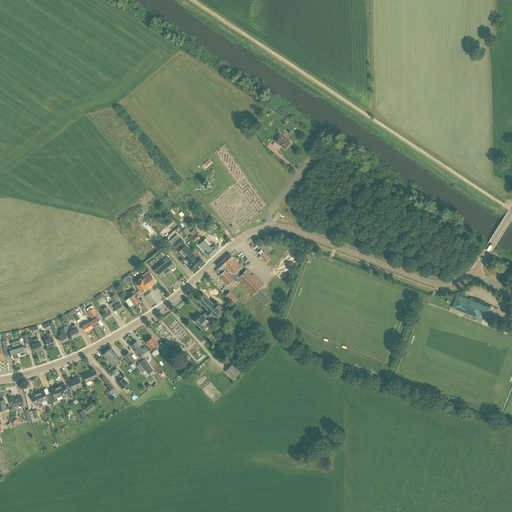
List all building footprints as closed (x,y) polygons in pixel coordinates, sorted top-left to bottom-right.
[(285,149),(291,142),(279,133),(274,140),(285,149)] [(205,188),(207,188),(208,187),(210,185),(210,183),(209,181),(208,180),(206,180),(204,180),(203,181),(202,183),(202,185),(202,186),(204,188),(205,188)] [(195,244),(201,239),(194,230),(191,227),(187,230),(192,235),(189,237),(195,244)] [(180,237),(173,244),(176,248),(184,241),(180,237)] [(205,238),(198,245),(209,257),(218,248),(214,244),(212,246),(205,238)] [(192,272),(198,267),(204,262),(198,255),(196,257),(192,253),(185,245),(178,251),(189,263),(187,265),(192,272)] [(265,262),(270,257),(265,252),(260,256),(265,262)] [(233,258),(229,254),(216,265),(218,268),(215,271),(219,275),(218,276),(227,286),(234,279),(238,284),(240,282),(252,296),(255,293),(265,304),(270,300),(259,289),(264,285),(253,274),(252,275),(246,270),(241,275),(237,271),(242,267),(244,265),(241,262),(239,264),(233,258)] [(164,262),(170,270),(175,266),(169,258),(164,262)] [(165,274),(170,270),(164,262),(159,266),(165,274)] [(161,277),(165,274),(159,266),(154,270),(161,277)] [(156,282),(148,271),(140,277),(141,278),(135,283),(142,292),(156,282)] [(129,287),(134,283),(128,275),(123,279),(126,283),(129,287)] [(134,305),(139,301),(137,297),(138,295),(134,289),(132,291),(130,292),(132,295),(128,297),(134,305)] [(228,300),(232,304),(237,299),(230,291),(224,296),(228,300)] [(101,293),(95,298),(97,302),(104,297),(101,293)] [(120,302),(115,293),(110,297),(113,302),(114,302),(116,304),(113,306),(117,312),(123,308),(120,302)] [(201,295),(200,293),(197,296),(198,298),(197,300),(208,310),(205,313),(205,312),(202,315),(201,314),(194,322),(201,329),(202,328),(204,330),(207,327),(205,325),(209,322),(211,319),(214,316),(218,317),(221,314),(220,310),(222,307),(219,305),(216,302),(214,304),(203,294),(201,295)] [(480,317),(481,315),(487,317),(490,308),(472,301),(458,295),(453,307),(473,314),(480,317)] [(109,311),(107,306),(101,310),(104,314),(103,315),(105,319),(112,315),(109,310),(109,311)] [(99,317),(97,314),(94,307),(87,311),(90,318),(92,317),(93,319),(89,322),(92,328),(99,324),(96,318),(99,317)] [(68,321),(74,318),(70,311),(64,315),(68,321)] [(72,313),(76,321),(80,319),(76,311),(72,313)] [(92,328),(89,322),(85,315),(82,316),(86,323),(82,326),(85,331),(92,328)] [(261,328),(256,322),(252,317),(248,320),(253,325),(259,330),(261,328)] [(48,322),(43,325),(45,331),(51,328),(49,323),(48,322)] [(53,322),(49,323),(51,328),(54,336),(58,334),(53,322)] [(77,328),(75,324),(71,326),(73,330),(70,331),(73,338),(80,334),(77,328)] [(39,331),(37,325),(37,326),(30,328),(31,332),(32,331),(33,333),(36,332),(37,336),(41,335),(39,331)] [(65,332),(67,331),(65,327),(63,328),(59,330),(61,334),(58,335),(61,342),(68,339),(65,332)] [(47,347),(54,344),(52,337),(51,332),(47,334),(49,339),(45,340),(47,347)] [(39,342),(38,338),(34,339),(35,343),(32,344),(31,341),(29,342),(30,346),(32,346),(34,351),(42,349),(40,342),(39,342)] [(153,352),(156,350),(154,346),(156,345),(151,338),(146,341),(151,349),(152,351),(153,352)] [(15,341),(19,356),(25,354),(23,346),(20,347),(18,340),(14,341),(15,341)] [(12,358),(19,356),(15,341),(14,341),(11,342),(13,349),(10,350),(12,358)] [(137,341),(130,346),(138,357),(142,362),(145,366),(148,364),(145,359),(144,359),(141,355),(144,353),(139,346),(140,346),(137,341)] [(164,354),(168,351),(164,345),(160,348),(164,354)] [(111,348),(106,352),(102,355),(111,367),(109,368),(113,374),(114,374),(118,370),(114,365),(120,359),(111,348)] [(128,366),(135,360),(128,352),(123,356),(126,359),(125,361),(128,366)] [(221,364),(225,360),(221,356),(217,360),(221,364)] [(143,367),(140,363),(137,366),(142,372),(145,370),(143,367)] [(232,379),(240,372),(232,364),(225,372),(232,379)] [(86,382),(98,377),(95,370),(83,375),(86,382)] [(110,395),(116,389),(114,387),(104,375),(100,379),(106,385),(105,386),(109,391),(108,393),(110,395)] [(73,390),(82,386),(78,377),(69,381),(73,390)] [(122,389),(128,384),(122,377),(116,383),(122,389)] [(57,386),(62,398),(65,397),(64,394),(67,393),(69,398),(73,396),(69,386),(65,387),(64,383),(57,386)] [(62,398),(57,386),(51,389),(52,392),(48,393),(52,403),(58,400),(57,398),(61,396),(62,398)] [(52,403),(48,393),(46,394),(44,390),(37,393),(41,402),(46,400),(48,405),(52,403)] [(41,402),(37,393),(31,395),(35,405),(38,403),(40,407),(43,406),(41,402)] [(23,405),(22,397),(15,399),(15,397),(10,398),(12,407),(23,405)] [(86,412),(94,406),(90,400),(82,406),(86,412)] [(32,422),(29,411),(28,409),(24,410),(26,417),(28,423),(32,422),(32,423),(32,422)] [(29,411),(32,422),(39,420),(38,417),(36,409),(29,411)] [(88,417),(83,410),(79,413),(83,420),(88,417)]
